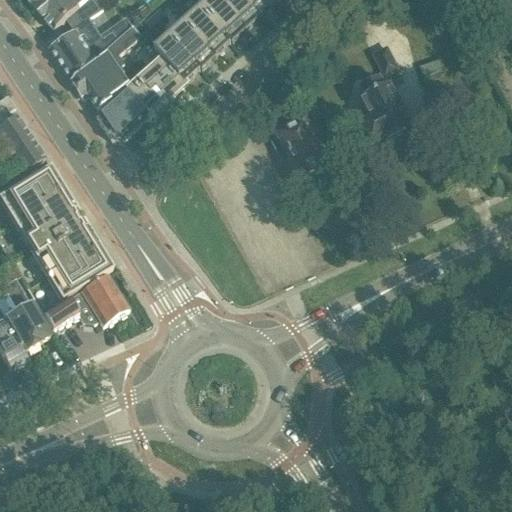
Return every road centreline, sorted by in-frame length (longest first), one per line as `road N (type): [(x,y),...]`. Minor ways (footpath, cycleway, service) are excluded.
road 1 (residential): [(337,0),(103,196)]
road 2 (primary): [(272,360),(403,283),(511,234)]
road 3 (unclassified): [(103,196),(0,41)]
road 4 (unclassified): [(197,339),(103,196)]
road 5 (primary): [(167,408),(174,426),(205,449),(245,448),(271,430)]
